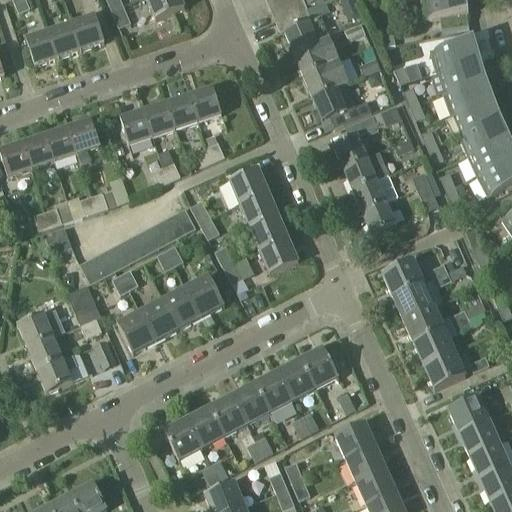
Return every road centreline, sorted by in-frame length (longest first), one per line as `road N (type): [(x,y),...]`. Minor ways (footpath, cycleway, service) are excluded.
road 1 (residential): [(341,292),(237,39)]
road 2 (residential): [(108,417),(341,292)]
road 3 (residential): [(0,123),(237,39)]
road 4 (residential): [(443,511),(341,292)]
road 5 (residential): [(0,471),(108,417)]
